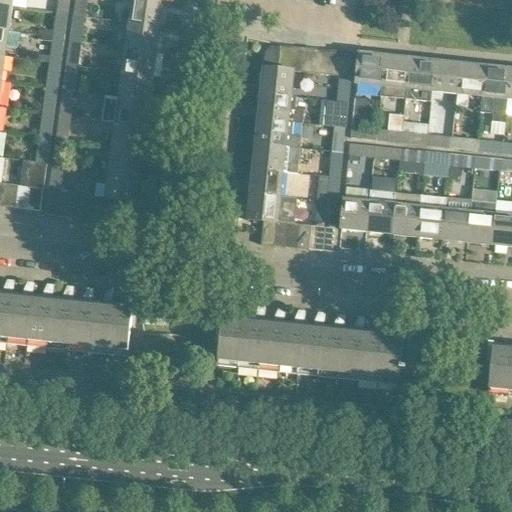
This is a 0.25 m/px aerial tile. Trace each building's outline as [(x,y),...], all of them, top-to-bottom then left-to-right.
[(57,0),(56,14),(68,16),(69,0),(57,0)] [(76,0),(76,2),(74,16),(86,18),(88,0),(76,0)] [(138,0),(133,0),(130,24),(161,29),(164,4),(138,0)] [(0,5),(0,31),(20,34),(23,9),(13,8),(0,5)] [(52,39),(64,40),(68,16),(56,14),(52,39)] [(74,16),(70,41),(82,43),(86,18),(74,16)] [(161,29),(130,24),(126,49),(157,53),(161,29)] [(21,34),(20,34),(0,31),(0,56),(6,58),(8,49),(15,50),(19,47),(21,34)] [(52,39),(49,64),(61,65),(64,40),(52,39)] [(70,41),(67,66),(79,68),(82,43),(70,41)] [(280,49),(277,71),(290,72),(293,48),(280,47),(280,49)] [(263,69),(261,94),(294,98),(297,73),(290,72),(277,71),(280,49),(272,48),(265,54),(264,69),(263,69)] [(304,49),(293,48),(290,72),(297,73),(302,73),(304,49)] [(126,49),(123,74),(154,78),(157,53),(126,49)] [(317,51),(304,49),(302,73),(314,75),(317,51)] [(314,75),(326,76),(329,52),(317,51),(314,75)] [(329,52),(326,76),(338,78),(341,53),(329,52)] [(338,78),(339,78),(351,80),(353,55),(341,53),(338,78)] [(356,84),(381,87),(384,56),(360,54),(356,84)] [(384,56),(381,87),(380,98),(405,101),(406,90),(408,59),(384,56)] [(430,103),(431,92),(434,62),(408,59),(406,90),(405,101),(430,103)] [(434,62),(431,92),(455,95),(458,64),(434,62)] [(46,88),(57,90),(61,65),(49,64),(46,88)] [(455,95),(454,107),(467,108),(468,96),(480,98),(483,67),(458,64),(455,95)] [(67,66),(63,91),(75,92),(79,68),(67,66)] [(480,98),(479,113),(491,115),(490,123),(503,124),(505,100),(508,69),(483,67),(480,98)] [(154,78),(123,74),(119,98),(150,103),(154,78)] [(339,78),(337,102),(348,104),(351,80),(339,78)] [(46,88),(42,113),(54,115),(57,90),(46,88)] [(63,91),(60,116),(72,117),(75,92),(63,91)] [(298,98),(294,98),(261,94),(258,120),(295,124),(303,125),(305,109),(297,108),(298,98)] [(102,122),(116,124),(147,128),(150,103),(119,98),(105,97),(102,122)] [(346,129),(348,104),(337,102),(334,128),(346,129)] [(39,138),(50,140),(54,115),(42,113),(39,138)] [(68,143),(72,117),(60,116),(56,141),(68,143)] [(258,120),(255,145),(287,148),(302,150),(303,135),(294,134),(295,124),(258,120)] [(147,128),(116,124),(112,149),(143,153),(147,128)] [(343,155),(346,129),(334,128),(332,153),(343,155)] [(352,128),(351,139),(375,142),(377,131),(352,128)] [(377,131),(375,142),(400,145),(401,133),(377,131)] [(401,133),(400,145),(425,147),(426,136),(401,133)] [(426,136),(425,147),(450,149),(451,139),(451,138),(426,136)] [(39,138),(35,164),(47,165),(50,140),(39,138)] [(450,149),(475,152),(476,141),(451,138),(451,139),(450,149)] [(56,141),(53,166),(65,168),(68,143),(56,141)] [(476,141),(475,152),(500,155),(501,144),(476,141)] [(500,155),(511,155),(511,144),(501,144),(500,155)] [(302,150),(287,148),(255,145),(253,170),(284,173),(299,175),(302,150)] [(350,145),(349,157),(374,159),(375,148),(350,145)] [(111,160),(109,174),(139,178),(143,153),(112,149),(101,147),(99,159),(111,160)] [(375,148),(374,159),(399,162),(400,151),(375,148)] [(400,151),(399,162),(423,164),(425,153),(400,151)] [(341,180),(343,155),(332,153),(329,178),(341,180)] [(425,153),(423,164),(449,167),(450,156),(425,153)] [(450,156),(449,167),(474,170),(475,158),(450,156)] [(475,158),(474,170),(499,172),(500,161),(475,158)] [(511,162),(500,161),(499,172),(511,173),(511,162)] [(32,189),(43,191),(47,165),(35,164),(25,162),(21,187),(32,189)] [(61,193),(65,168),(53,166),(49,192),(61,193)] [(250,195),(281,199),(284,173),(253,170),(251,192),(250,195)] [(121,202),(134,204),(136,204),(139,178),(109,174),(97,172),(95,184),(107,186),(105,199),(109,200),(121,202)] [(338,205),(341,180),(329,178),(320,177),(317,202),(327,204),(338,205)] [(16,210),(19,187),(7,185),(4,208),(16,210)] [(19,187),(16,210),(28,211),(32,189),(21,187),(19,187)] [(32,189),(28,211),(40,213),(43,191),(32,189)] [(46,215),(58,217),(61,193),(49,192),(46,215)] [(370,203),(367,234),(391,236),(394,205),(395,195),(371,192),(370,203)] [(70,219),(74,195),(61,193),(58,217),(70,219)] [(82,220),(85,197),(74,195),(70,219),(82,220)] [(297,200),(281,199),(250,195),(247,221),(264,223),(276,224),(288,225),(294,226),(297,200)] [(394,205),(391,236),(416,239),(419,208),(420,197),(395,195),(394,205)] [(82,220),(94,222),(97,198),(85,197),(82,220)] [(419,208),(416,239),(442,241),(446,199),(420,197),(419,208)] [(109,200),(105,199),(97,198),(94,222),(106,224),(109,200)] [(446,199),(442,241),(467,244),(470,213),(471,202),(446,199)] [(106,224),(118,225),(121,202),(109,200),(106,224)] [(341,231),(367,234),(370,203),(370,202),(345,200),(341,231)] [(134,204),(121,202),(118,225),(131,227),(131,222),(134,204)] [(471,202),(470,213),(467,244),(492,247),(495,216),(496,204),(471,202)] [(327,204),(324,229),(335,231),(338,205),(327,204)] [(492,247),(511,248),(511,217),(495,216),(492,247)] [(261,246),(274,248),(276,224),(264,223),(263,236),(261,246)] [(274,248),(286,249),(288,225),(276,224),(274,248)] [(286,249),(297,250),(299,227),(294,226),(288,225),(286,249)] [(297,250),(309,251),(311,228),(299,227),(297,250)] [(320,252),(323,229),(311,228),(309,251),(320,252)] [(323,229),(320,252),(333,254),(335,231),(324,229),(323,229)] [(0,344),(128,358),(133,311),(137,312),(138,306),(133,306),(134,294),(127,294),(122,304),(112,303),(114,292),(107,292),(103,302),(93,301),(94,290),(87,290),(83,300),(73,299),(74,288),(67,287),(63,298),(53,297),(54,286),(47,285),(43,296),(33,295),(34,284),(27,283),(23,294),(13,293),(14,282),(8,281),(3,292),(0,291),(0,344)] [(222,320),(217,367),(399,386),(400,371),(420,373),(424,336),(423,336),(423,337),(404,335),(405,323),(398,322),(393,333),(384,332),(385,321),(378,320),(373,331),(364,330),(365,319),(358,318),(353,329),(344,328),(345,317),(338,316),(334,327),(324,326),(325,314),(319,314),(314,325),(304,324),(305,312),(299,312),(294,323),(284,322),(285,310),(279,310),(274,321),(264,320),(266,308),(259,307),(254,318),(218,315),(217,320),(222,320)] [(511,345),(489,343),(488,348),(493,349),(492,365),(488,396),(511,398),(511,345)]
